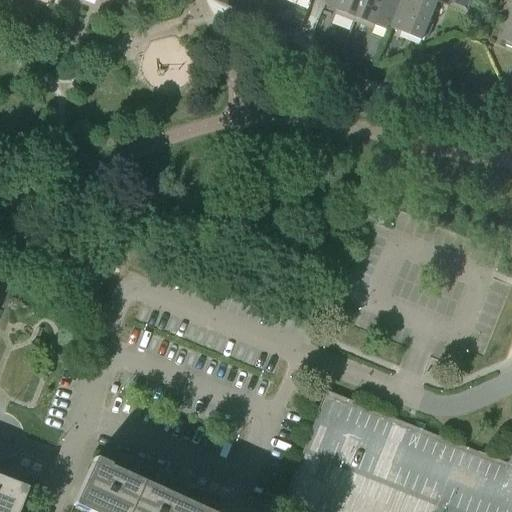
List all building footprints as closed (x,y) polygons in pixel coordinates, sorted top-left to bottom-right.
[(342,17),(354,21),(363,0),(326,0),(324,5),(341,12),(342,17)] [(387,0),(363,0),(354,21),(367,26),(371,24),(388,31),(389,27),(390,27),(397,7),(386,2),(387,0)] [(448,6),(450,0),(413,0),(409,12),(397,7),(390,27),(422,41),(424,37),(427,39),(432,25),(429,24),(438,2),(448,6)] [(511,17),(503,40),(507,42),(506,45),(511,47),(511,17)] [(453,307),(459,289),(450,286),(444,304),(453,307)] [(326,394),(281,508),(290,511),(511,511),(511,466),(506,465),(506,466),(326,394)] [(195,511),(90,464),(72,504),(90,511),(195,511)] [(0,511),(17,511),(25,493),(0,483),(0,511)]
